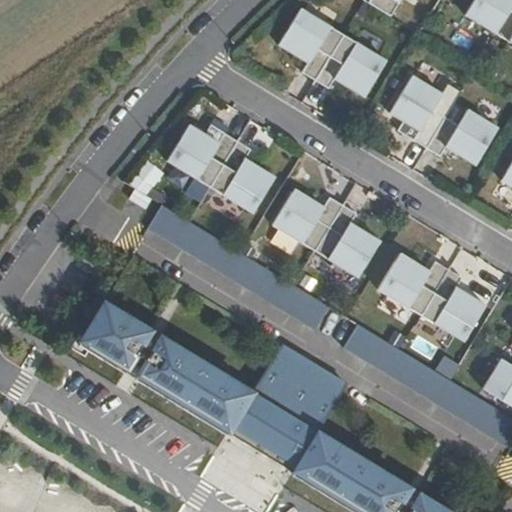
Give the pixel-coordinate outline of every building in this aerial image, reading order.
[(362,0),(389,17),(398,3),(399,0),(362,0)] [(511,3),(511,6),(502,1),(501,0),(473,0),(465,15),(482,25),(494,33),(508,41),(511,33),(511,3)] [(298,50),(305,48),(313,53),(307,63),(301,73),(315,81),(343,35),(329,27),(317,19),(299,8),(278,45),(295,56),(298,50)] [(340,70),(349,75),(350,82),(347,87),(364,98),(386,61),(369,51),(356,43),(343,35),(315,81),(328,89),(334,80),(340,70)] [(298,50),(295,56),(307,63),(313,53),(305,48),(298,50)] [(334,80),(347,87),(350,82),(349,75),(340,70),(334,80)] [(442,95),(411,76),(389,113),(406,123),(409,118),(416,116),(424,121),(413,141),(426,149),(440,157),(446,147),(451,138),(460,143),(462,149),(458,155),(475,165),(497,129),(480,118),(468,111),(467,110),(458,126),(432,110),(442,95)] [(409,118),(406,123),(419,131),(424,121),(416,116),(409,118)] [(212,152),(204,147),(202,141),(205,136),(188,125),(166,161),(183,172),(196,180),(209,187),(237,141),(224,133),(218,143),(212,152)] [(218,143),(205,136),(202,141),(204,147),(212,152),(218,143)] [(446,147),(458,155),(462,149),(460,143),(451,138),(446,147)] [(254,173),(247,174),(239,169),(245,159),(251,150),(237,141),(209,187),(223,196),(235,204),(252,214),(274,177),(257,167),(254,173)] [(254,173),(257,167),(245,159),(239,169),(247,174),(254,173)] [(511,162),(501,181),(511,187),(511,162)] [(317,217),(309,212),(307,205),(311,200),(294,189),(272,226),(289,236),(301,244),(315,252),(343,205),(329,198),(323,207),(317,217)] [(164,220),(170,211),(153,200),(148,210),(164,220)] [(323,207),(311,200),(307,205),(309,212),(317,217),(323,207)] [(360,237),(353,238),(344,233),(350,224),(356,214),(343,205),(315,252),(328,260),(341,268),(358,278),(380,242),(363,231),(360,237)] [(335,343),(350,320),(180,217),(165,242),(335,343)] [(360,237),(363,231),(350,224),(344,233),(353,238),(360,237)] [(423,281),(415,276),(413,269),(416,264),(399,253),(377,290),(394,300),(407,307),(421,316),(448,270),(435,261),(429,271),(423,281)] [(429,271),(416,264),(413,269),(415,276),(423,281),(429,271)] [(465,301),(458,303),(450,297),(456,288),(462,278),(448,270),(421,316),(434,324),(446,332),(464,342),(486,306),(469,296),(465,301)] [(465,301),(469,296),(456,288),(450,297),(458,303),(465,301)] [(100,356),(354,511),(431,511),(357,467),(362,461),(338,446),(367,398),(301,358),(272,406),(248,392),(245,398),(166,351),(149,340),(153,334),(124,316),(100,356)] [(170,344),(153,334),(149,340),(166,351),(170,344)] [(511,450),(511,418),(378,337),(364,361),(511,450)] [(248,392),(170,344),(166,351),(245,398),(248,392)] [(511,365),(502,359),(483,390),(511,407),(511,365)] [(256,461),(225,462),(227,492),(257,491),(256,461)] [(431,511),(445,511),(362,461),(357,467),(431,511)]
